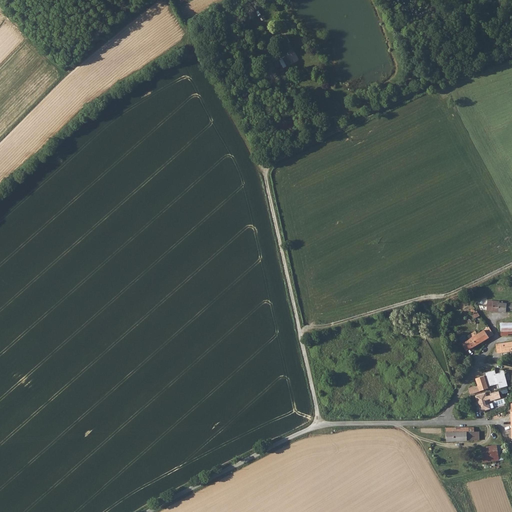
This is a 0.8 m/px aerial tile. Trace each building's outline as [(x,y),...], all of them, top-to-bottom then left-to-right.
[(280,60),(285,68),(291,64),(287,56),(280,60)] [(489,300),(488,311),(509,312),(509,310),(511,310),(511,303),(504,303),(504,301),(489,300)] [(511,323),(499,323),(499,330),(502,330),(502,331),(511,331),(511,323)] [(466,342),(471,349),(495,334),(490,327),(479,334),(476,330),(470,334),(472,338),(466,342)] [(511,342),(497,344),(498,353),(511,350),(511,342)] [(508,386),(505,370),(496,372),(496,370),(486,372),(489,386),(498,383),(499,388),(508,386)] [(485,376),(476,378),(480,391),(489,388),(485,376)] [(481,412),(492,408),(487,392),(476,395),(481,412)] [(470,427),(447,427),(447,441),(480,440),(480,432),(470,432),(470,427)] [(483,462),(504,460),(503,444),(482,446),(483,462)]
